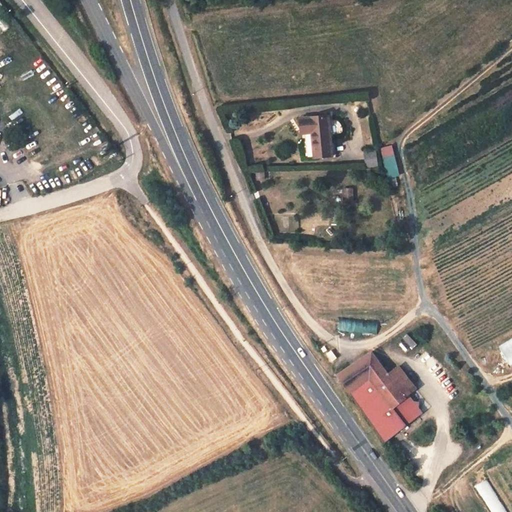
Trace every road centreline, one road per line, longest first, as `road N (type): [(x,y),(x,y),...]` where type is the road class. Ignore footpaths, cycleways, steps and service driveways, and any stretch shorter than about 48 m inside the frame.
road 1 (primary): [(86,0),(217,242),(292,346)]
road 2 (residential): [(170,0),(266,245),(320,330),(338,344)]
road 3 (primary): [(292,346),(188,161),(132,0)]
road 4 (track): [(338,344),(380,340),(419,307),(432,307),(504,413),(504,437),(414,511)]
road 5 (residential): [(0,215),(118,184),(137,160),(127,126),(26,0)]
road 6 (primary): [(407,511),(292,346)]
